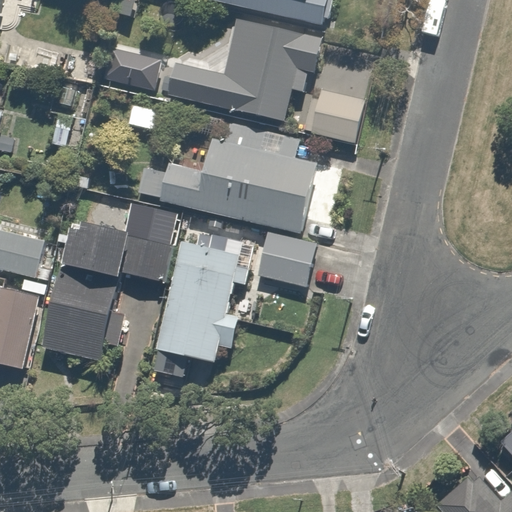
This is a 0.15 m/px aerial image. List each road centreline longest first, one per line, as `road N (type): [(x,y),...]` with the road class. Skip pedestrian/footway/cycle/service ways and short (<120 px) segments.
road 1 (residential): [(454,0),(388,304),(390,411)]
road 2 (residential): [(0,484),(307,454),(390,411)]
road 3 (residential): [(390,411),(511,313)]
